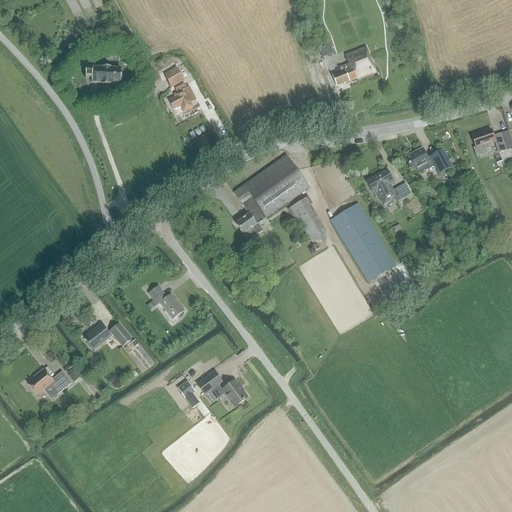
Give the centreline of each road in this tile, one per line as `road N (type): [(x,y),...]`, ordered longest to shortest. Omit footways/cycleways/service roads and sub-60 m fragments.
road 1 (tertiary): [(158,224),(237,159),(279,142),(452,115),(511,95)]
road 2 (tertiary): [(373,511),(158,224)]
road 3 (unclassified): [(118,242),(79,138),(0,38)]
road 4 (tertiary): [(0,341),(118,242)]
